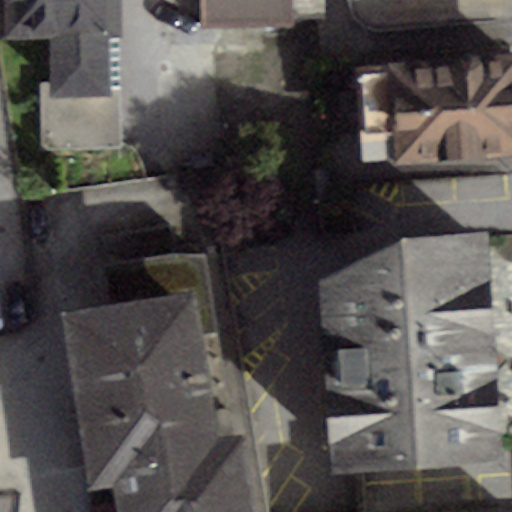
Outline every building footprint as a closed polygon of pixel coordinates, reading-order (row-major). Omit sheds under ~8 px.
[(119,0),(8,0),(9,33),(55,32),(57,85),(39,86),(41,152),(124,150),(119,0)] [(206,0),(207,20),(291,18),(291,9),(318,8),(317,0),(206,0)] [(504,60),(332,70),(337,173),(510,163),(504,60)] [(403,244),(335,282),(344,471),(511,463),(511,452),(503,239),(403,244)] [(200,287),(62,307),(89,487),(113,483),(117,511),(268,511),(258,438),(222,443),(200,287)]
